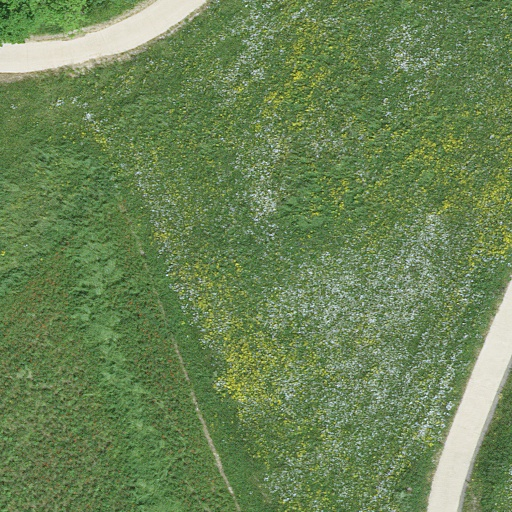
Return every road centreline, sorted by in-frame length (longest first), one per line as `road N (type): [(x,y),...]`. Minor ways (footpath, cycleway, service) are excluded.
road 1 (track): [(443,511),(451,467),(511,317)]
road 2 (track): [(174,0),(137,29),(83,49),(0,59)]
